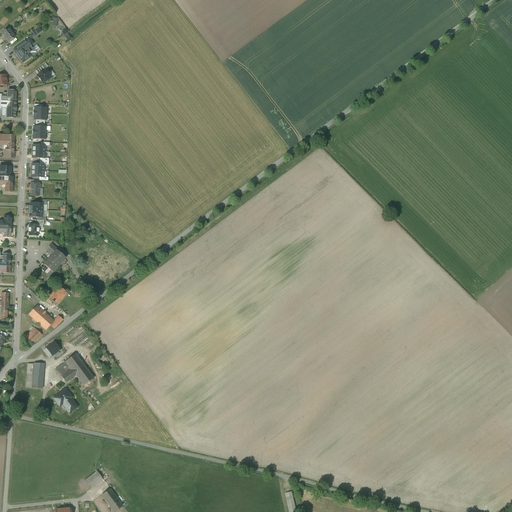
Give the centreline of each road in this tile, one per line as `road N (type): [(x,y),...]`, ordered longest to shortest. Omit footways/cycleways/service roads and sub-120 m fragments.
road 1 (residential): [(15,359),(494,0)]
road 2 (unclassified): [(426,511),(11,415)]
road 3 (residential): [(15,359),(24,92),(0,53)]
